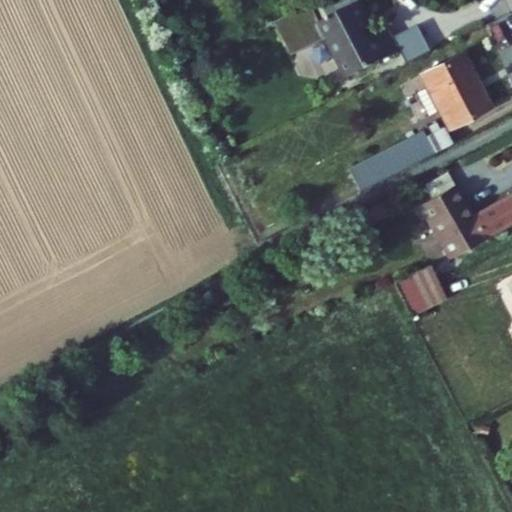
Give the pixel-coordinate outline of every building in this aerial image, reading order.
[(353,8),(349,0),(320,0),(305,7),(315,27),(353,8)] [(320,38),(342,82),(392,57),(379,31),(367,37),(353,8),(315,27),(305,7),(270,23),(286,55),(320,38)] [(456,60),(405,85),(417,109),(430,102),(444,131),(482,112),(456,60)] [(418,136),(344,174),(354,195),(448,148),(441,134),(422,143),(418,136)] [(444,261),(511,221),(511,203),(507,195),(466,218),(448,188),(413,208),(444,261)] [(431,265),(396,285),(413,318),(450,299),(431,265)] [(511,278),(500,286),(511,308),(511,278)]
